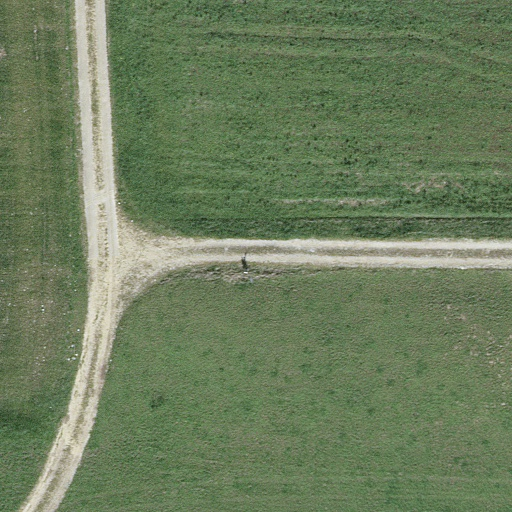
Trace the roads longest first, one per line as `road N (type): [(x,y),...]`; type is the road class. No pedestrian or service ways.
road 1 (track): [(86,0),(99,171),(97,327),(53,485),(31,511)]
road 2 (track): [(98,250),(511,256)]
